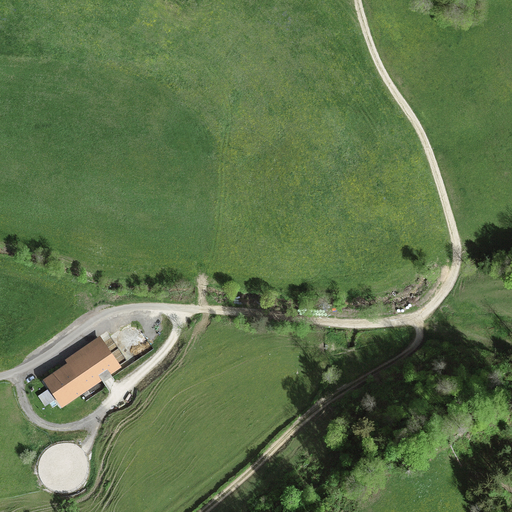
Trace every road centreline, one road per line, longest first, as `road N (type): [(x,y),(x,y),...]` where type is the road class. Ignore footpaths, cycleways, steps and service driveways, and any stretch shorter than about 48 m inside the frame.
road 1 (track): [(419,313),(455,273),(456,241),(422,135),(372,46),(359,0)]
road 2 (track): [(419,313),(423,327),(414,346),(295,424),(200,511)]
road 3 (track): [(200,309),(355,324),(419,313)]
road 4 (unclassified): [(0,376),(110,310),(200,309)]
